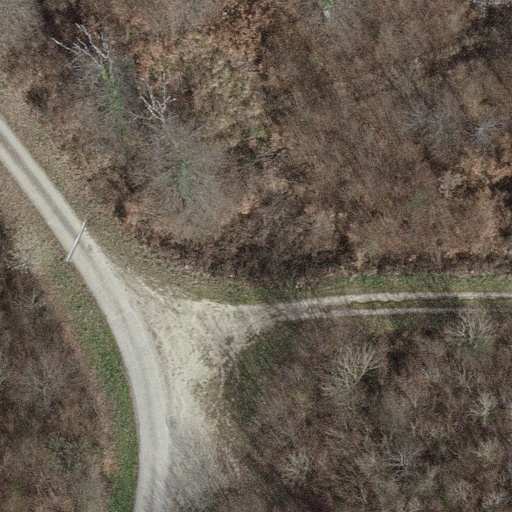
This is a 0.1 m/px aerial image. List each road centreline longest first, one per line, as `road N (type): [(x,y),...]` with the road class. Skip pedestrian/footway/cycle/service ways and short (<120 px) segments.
road 1 (track): [(0,162),(185,370),(151,511)]
road 2 (track): [(185,370),(260,333),(364,314),(511,318)]
